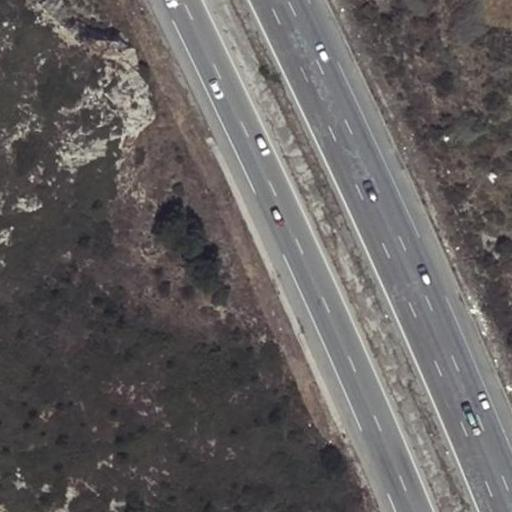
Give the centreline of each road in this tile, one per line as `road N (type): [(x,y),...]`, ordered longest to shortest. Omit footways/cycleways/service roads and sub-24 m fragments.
road 1 (motorway): [(503,511),(427,326),(270,0)]
road 2 (motorway): [(184,0),(355,366),(413,511)]
